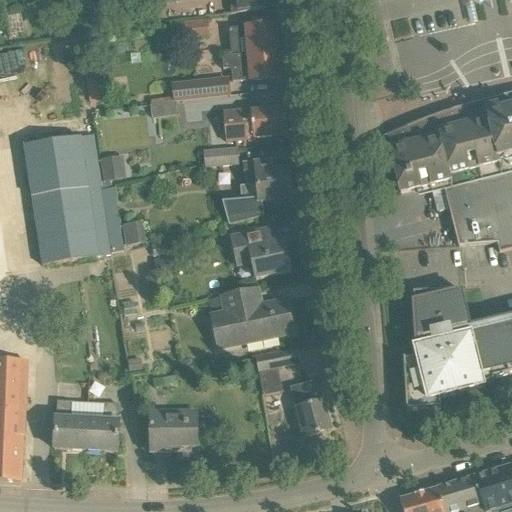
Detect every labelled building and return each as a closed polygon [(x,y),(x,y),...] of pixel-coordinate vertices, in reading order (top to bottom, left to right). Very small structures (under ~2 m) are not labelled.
[(146,0),(148,8),(200,0),(230,0),(232,16),(266,12),(264,0),(146,0)] [(208,21),(171,25),(173,42),(210,37),(208,21)] [(277,26),(229,30),(230,42),(231,42),(232,57),(280,53),(277,26)] [(232,57),(223,57),(224,71),(230,70),(233,73),(234,84),(282,80),(280,53),(232,57)] [(229,78),(172,85),(174,98),(175,104),(232,97),(229,78)] [(511,95),(501,98),(491,100),(471,106),(461,109),(451,112),(441,115),(433,118),(424,122),(406,129),(397,133),(378,141),(387,177),(396,175),(401,195),(431,187),(450,183),(452,189),(445,191),(459,248),(497,245),(500,254),(511,251),(511,95)] [(176,116),(175,104),(151,107),(152,119),(176,116)] [(285,110),(252,113),(252,111),(224,114),(227,144),(255,141),(255,139),(287,136),(285,110)] [(112,256),(112,255),(102,191),(94,136),(24,148),(44,266),(112,256)] [(238,149),(204,152),(206,170),(240,167),(238,149)] [(112,160),(102,162),(105,183),(123,181),(121,170),(114,171),(112,160)] [(290,170),(272,172),(271,163),(244,165),(245,180),(246,188),(241,188),(242,203),(230,204),(232,227),(262,219),(261,203),(293,200),(290,170)] [(115,189),(102,191),(112,255),(125,253),(115,189)] [(142,225),(124,227),(127,247),(145,244),(142,225)] [(284,242),(272,245),(268,231),(253,234),(232,238),(238,268),(254,265),(257,280),(291,274),(284,242)] [(172,257),(154,261),(158,278),(175,274),(172,257)] [(211,316),(214,329),(219,350),(294,335),(289,312),(264,318),(258,291),(222,300),(222,298),(208,302),(210,311),(211,316)] [(511,318),(469,329),(460,291),(413,294),(417,349),(415,349),(417,358),(405,361),(405,360),(404,360),(407,412),(431,410),(431,409),(419,410),(419,404),(439,399),(484,388),(484,384),(484,373),(493,374),(493,379),(492,379),(492,380),(493,379),(511,374),(511,318)] [(0,483),(22,484),(26,356),(26,324),(0,323),(0,483)] [(284,353),(257,359),(260,375),(279,372),(287,370),(284,353)] [(141,360),(128,363),(130,374),(143,372),(141,360)] [(283,393),(279,372),(260,375),(264,397),(283,393)] [(323,403),(322,403),(317,382),(291,388),(296,410),(297,409),(304,439),(331,432),(323,403)] [(87,422),(70,422),(71,404),(56,404),(54,450),(86,452),(87,422)] [(87,422),(86,452),(117,453),(119,406),(104,406),(103,423),(87,422)] [(196,414),(167,415),(152,415),(152,455),(170,454),(170,448),(197,448),(196,414)] [(511,511),(511,471),(510,467),(474,478),(482,505),(483,511),(511,511)] [(483,511),(482,505),(474,478),(438,489),(444,511),(483,511)] [(444,511),(438,489),(400,501),(403,511),(444,511)]
